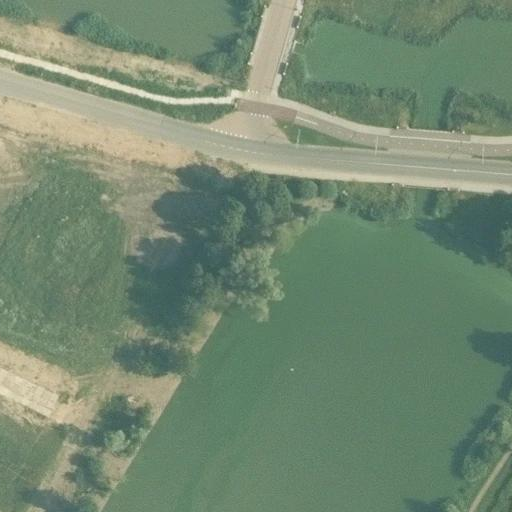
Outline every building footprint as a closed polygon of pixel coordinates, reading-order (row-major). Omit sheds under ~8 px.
[(1,130),(0,132),(0,176),(9,179),(6,191),(20,196),(28,168),(15,165),(24,137),(1,130)] [(51,175),(43,202),(58,207),(61,194),(83,200),(95,158),(72,151),(64,179),(51,175)] [(95,158),(83,200),(104,207),(101,219),(115,223),(123,196),(110,192),(118,165),(95,158)] [(182,183),(159,233),(187,245),(210,195),(182,183)] [(16,275),(4,301),(17,307),(5,333),(27,343),(45,303),(25,293),(30,282),(16,275)] [(45,303),(27,343),(48,353),(61,326),(73,332),(84,306),(71,300),(65,312),(45,303)] [(104,335),(81,385),(109,398),(132,348),(104,335)] [(51,431),(29,481),(57,494),(79,444),(51,431)]
